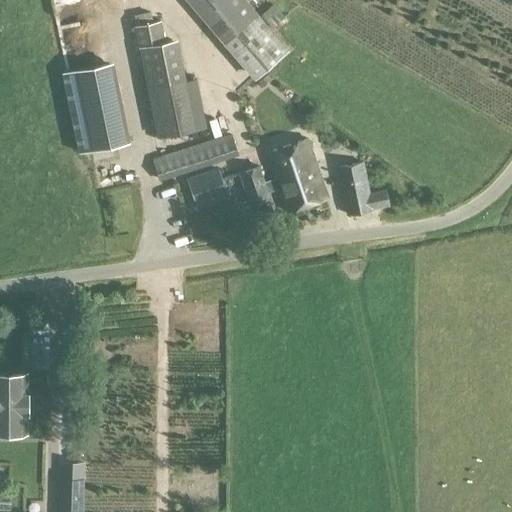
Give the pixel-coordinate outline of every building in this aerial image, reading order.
[(289,50),(245,0),(186,0),(256,79),(289,50)] [(284,0),(275,0),(268,3),(276,18),(290,11),(284,0)] [(157,137),(195,129),(188,97),(184,82),(187,81),(177,39),(165,42),(160,20),(134,26),(141,57),(147,86),(146,86),(157,137)] [(130,141),(113,62),(62,73),(79,152),(130,141)] [(231,133),(153,158),(160,179),(239,154),(231,133)] [(292,173),(299,177),(319,170),(307,137),(266,151),(275,177),(276,178),(292,173)] [(370,192),(364,160),(337,165),(346,214),(374,209),(374,208),(389,205),(386,189),(370,192)] [(258,164),(240,170),(251,203),(269,197),(267,190),(278,186),(287,210),(328,196),(319,170),(299,177),(292,173),(276,178),(275,177),(264,180),(258,164)] [(218,166),(187,176),(195,198),(226,188),(218,166)] [(0,431),(24,432),(25,375),(0,374),(0,431)] [(63,495),(62,511),(82,511),(84,495),(63,495)]
